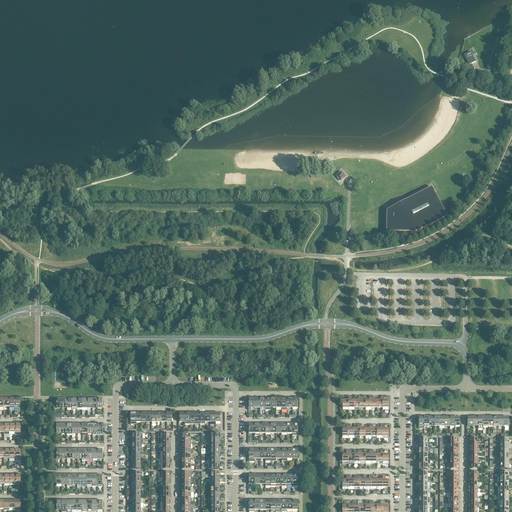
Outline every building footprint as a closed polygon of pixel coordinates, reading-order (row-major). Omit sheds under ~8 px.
[(471,64),(476,62),(471,52),(464,55),(468,63),(465,65),(463,65),(462,70),(473,73),(474,68),(473,68),(471,64)] [(343,173),(342,171),(340,172),(338,174),(336,176),(338,177),(340,180),(341,181),(343,180),(345,178),(347,176),(346,175),(343,173)] [(447,216),(437,197),(432,187),(387,211),(386,232),(400,233),(416,233),(447,216)] [(424,429),(424,426),(424,418),(419,418),(419,419),(415,419),(415,418),(415,425),(419,425),(419,429),(424,429)] [(511,426),(511,421),(509,421),(509,418),(503,418),(503,426),(511,426)]
